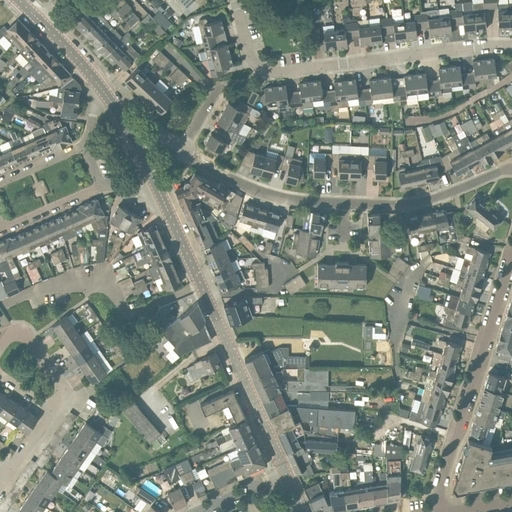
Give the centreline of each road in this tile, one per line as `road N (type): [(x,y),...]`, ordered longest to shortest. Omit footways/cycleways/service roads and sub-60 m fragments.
road 1 (residential): [(234,0),(249,56),(271,72),(511,46)]
road 2 (tertiary): [(285,474),(159,192)]
road 3 (residential): [(441,511),(441,484),(511,254)]
road 4 (residential): [(345,203),(260,191),(182,149)]
road 5 (residential): [(511,168),(408,204),(345,203)]
